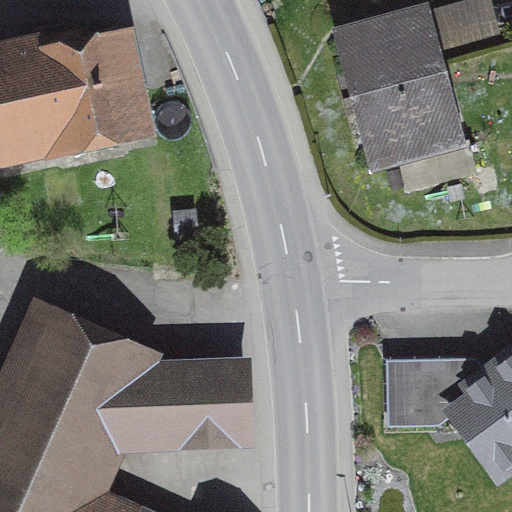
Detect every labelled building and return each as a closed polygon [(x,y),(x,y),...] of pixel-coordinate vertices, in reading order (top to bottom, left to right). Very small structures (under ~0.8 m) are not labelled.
[(444,0),(453,41),(504,30),(497,0),(444,0)] [(341,35),(338,36),(370,158),(448,137),(436,91),(446,88),(425,12),(371,27),(373,34),(343,43),(341,35)] [(0,100),(2,101),(13,155),(137,127),(119,44),(80,53),(75,44),(64,41),(0,54),(0,100)] [(0,448),(28,461),(4,511),(82,511),(74,508),(101,445),(230,439),(227,368),(133,372),(140,358),(51,319),(0,433),(0,448)] [(511,357),(486,377),(474,362),(389,363),(390,423),(441,423),(455,415),(498,473),(511,462),(511,357)]
